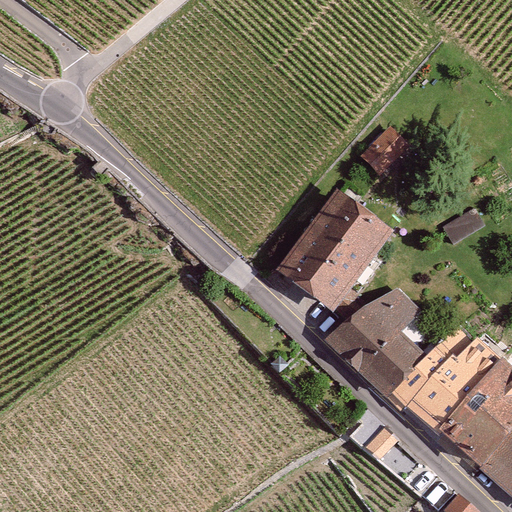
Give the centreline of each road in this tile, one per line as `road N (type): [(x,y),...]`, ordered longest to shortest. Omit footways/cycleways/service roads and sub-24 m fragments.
road 1 (residential): [(0,64),(59,104),(495,511)]
road 2 (track): [(171,0),(87,69),(59,104)]
